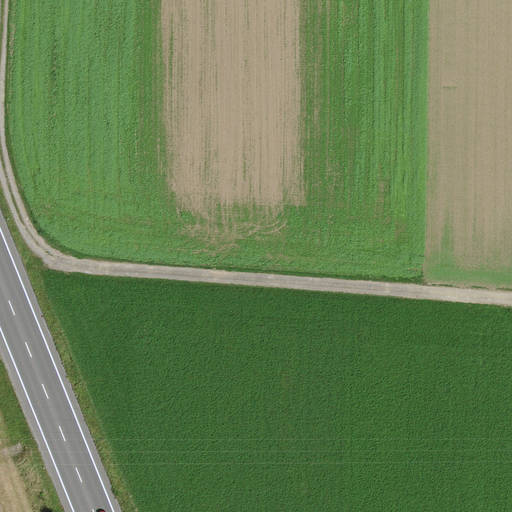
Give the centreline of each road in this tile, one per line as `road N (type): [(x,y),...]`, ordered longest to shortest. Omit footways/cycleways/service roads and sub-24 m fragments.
road 1 (track): [(511,298),(74,267),(42,253),(21,223),(0,154)]
road 2 (primary): [(0,276),(94,511)]
